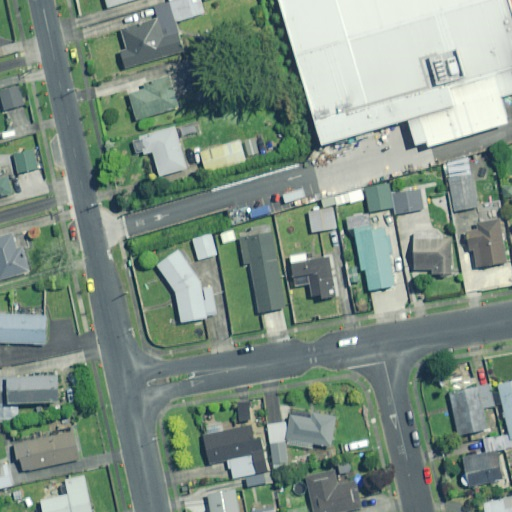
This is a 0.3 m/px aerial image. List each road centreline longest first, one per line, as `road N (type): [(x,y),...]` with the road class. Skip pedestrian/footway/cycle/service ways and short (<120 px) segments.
road 1 (residential): [(41,0),(126,389)]
road 2 (residential): [(126,389),(380,342)]
road 3 (residential): [(380,342),(418,511)]
road 4 (residential): [(380,342),(511,319)]
road 5 (residential): [(126,389),(152,511)]
